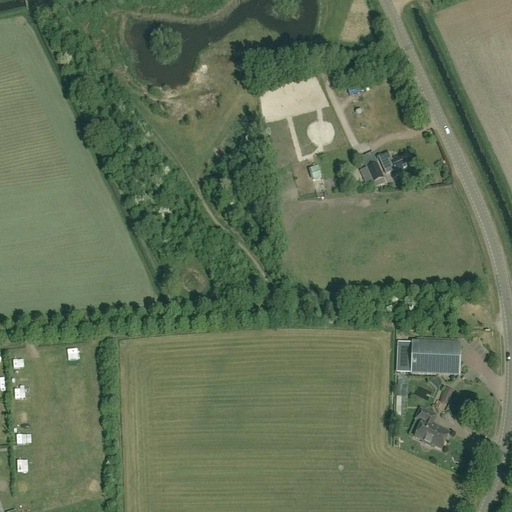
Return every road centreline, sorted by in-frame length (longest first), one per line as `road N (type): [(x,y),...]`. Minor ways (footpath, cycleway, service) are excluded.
road 1 (tertiary): [(509,324),(485,222),(385,0)]
road 2 (tertiary): [(480,511),(509,409),(509,324)]
road 3 (track): [(182,320),(0,335)]
